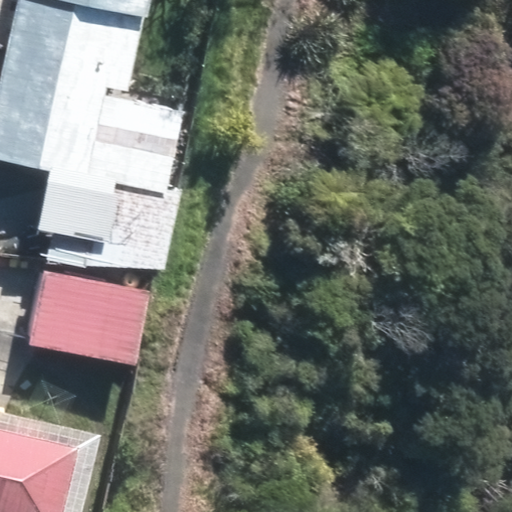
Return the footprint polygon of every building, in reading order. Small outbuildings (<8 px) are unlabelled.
[(130,0),(14,0),(0,70),(0,150),(72,166),(91,74),(114,79),(130,0)] [(165,109),(101,97),(87,171),(150,183),(165,109)] [(161,204),(89,191),(75,263),(148,266),(161,204)] [(126,297),(32,278),(19,344),(112,362),(126,297)] [(0,511),(48,511),(60,466),(0,450),(0,511)]
